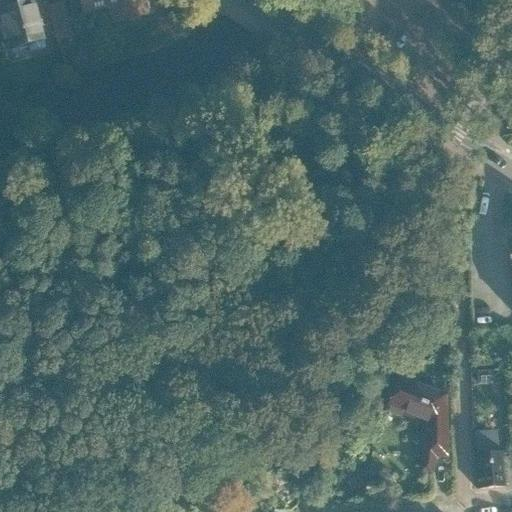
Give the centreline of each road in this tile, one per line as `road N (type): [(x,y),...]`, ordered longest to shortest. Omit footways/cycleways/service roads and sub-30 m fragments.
road 1 (tertiary): [(241,0),(511,164)]
road 2 (residential): [(459,334),(464,505)]
